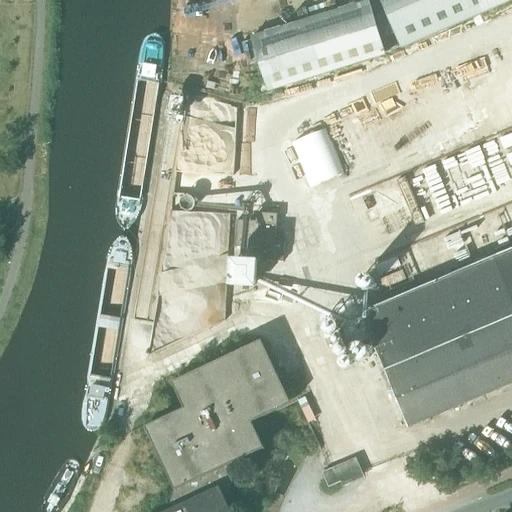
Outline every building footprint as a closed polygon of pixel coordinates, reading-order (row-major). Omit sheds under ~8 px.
[(269,93),(387,56),(369,0),(252,37),(269,93)] [(511,0),(380,0),(402,49),(511,1),(511,0)] [(237,221),(235,247),(264,249),(263,262),(283,263),(284,244),(276,243),(278,215),(257,214),(257,222),(237,221)] [(511,384),(511,250),(361,314),(362,317),(342,326),(350,347),(371,338),(409,428),(511,384)] [(227,282),(254,283),(256,256),(229,254),(227,282)] [(233,289),(230,312),(279,318),(281,295),(233,289)] [(181,491),(179,494),(178,494),(177,494),(176,494),(175,495),(174,496),(174,497),(173,498),(173,499),(174,499),(174,500),(175,501),(176,502),(176,503),(173,510),(174,511),(224,511),(218,497),(224,494),(231,474),(227,473),(229,468),(226,463),(260,447),(248,421),(287,403),(261,347),(179,385),(191,412),(152,429),(181,491)] [(329,488),(363,474),(357,458),(323,473),(329,488)]
